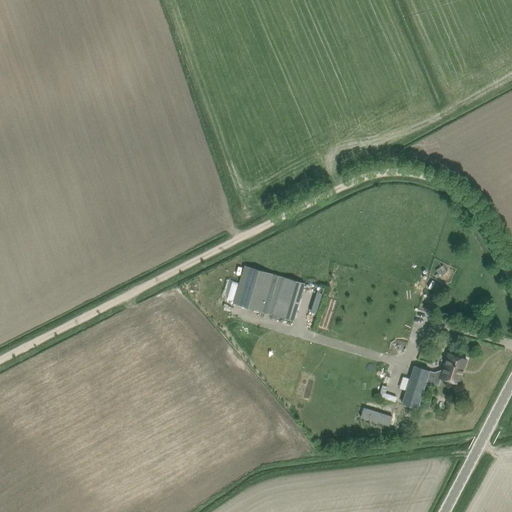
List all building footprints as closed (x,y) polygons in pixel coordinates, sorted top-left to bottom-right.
[(245,265),(233,304),(294,322),(305,283),(245,265)] [(436,270),(438,273),(440,275),(441,277),(448,271),(443,265),(436,270)] [(435,372),(430,371),(414,365),(402,404),(419,410),(427,381),(439,385),(442,378),(459,383),(467,359),(449,353),(444,370),(435,372)] [(378,397),(395,401),(396,396),(385,393),(392,365),(387,364),(378,397)] [(393,416),(364,407),(361,417),(389,426),(393,416)]
